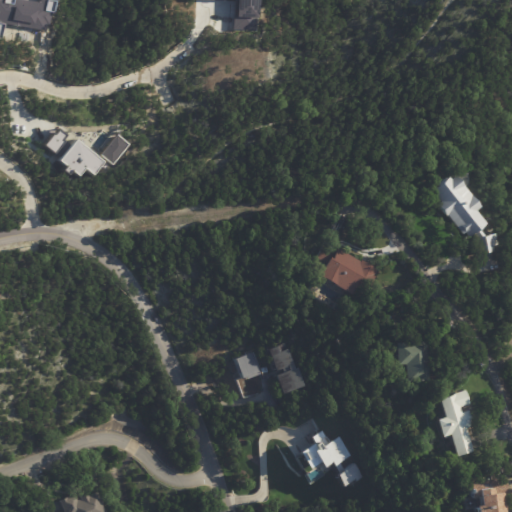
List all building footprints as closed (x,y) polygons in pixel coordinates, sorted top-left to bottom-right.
[(30,23),(0,17),(0,0),(16,0),(16,1),(49,6),(48,11),(44,9),(42,20),(31,17),(30,23)] [(261,0),(258,29),(235,28),(239,0),(261,0)] [(82,174),(60,159),(44,143),(57,127),(66,133),(62,141),(71,146),(76,138),(99,155),(117,133),(130,143),(113,164),(106,159),(95,176),(86,169),(82,174)] [(471,198),(479,209),(475,212),(485,224),(478,230),(483,237),(494,235),(496,246),(492,247),(493,252),(475,256),(472,240),(476,239),(473,235),(468,239),(465,234),(461,236),(446,216),(445,217),(436,206),(439,203),(430,192),(447,178),(449,181),(454,177),(471,198)] [(341,251),(357,260),(358,259),(377,270),(365,291),(353,284),(347,294),(314,274),(321,262),(312,257),(322,240),(330,245),(341,251)] [(392,349),(392,343),(423,341),(426,380),(401,382),(400,364),(393,364),(392,349)] [(287,356),(291,367),(293,367),(299,385),(277,393),(270,374),(278,372),(277,368),(270,370),(263,348),(279,343),(281,348),(284,347),(287,356)] [(467,436),(471,451),(453,456),(447,434),(438,437),(433,419),(441,417),(436,399),(452,394),(451,393),(463,390),(467,404),(458,407),(459,412),(467,410),(471,426),(464,427),(467,436)] [(360,479),(356,481),(355,479),(339,487),(333,475),(338,472),(334,464),(330,466),(328,461),(317,467),(315,463),(303,469),(295,452),(314,441),(312,437),(325,430),(330,441),(340,436),(350,456),(340,461),(345,469),(356,463),(363,477),(360,479)] [(503,481),(505,498),(500,499),(501,511),(478,511),(477,498),(469,499),(467,483),(502,478),(503,481)] [(61,511),(57,500),(72,495),(74,500),(77,499),(76,497),(84,494),(85,495),(93,492),(100,511),(61,511)]
